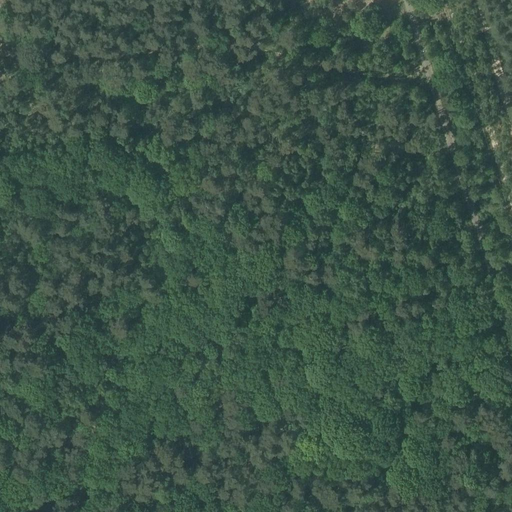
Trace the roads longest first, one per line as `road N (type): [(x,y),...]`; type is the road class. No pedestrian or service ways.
road 1 (track): [(449,150),(169,132),(0,144)]
road 2 (track): [(0,52),(246,50),(370,80),(427,78)]
road 3 (track): [(0,330),(57,342),(84,378),(90,410),(82,448),(64,471),(3,511)]
road 4 (track): [(511,359),(449,150)]
road 5 (track): [(462,0),(511,190)]
